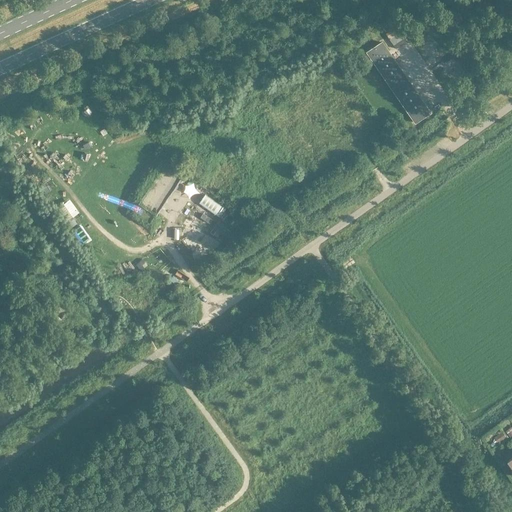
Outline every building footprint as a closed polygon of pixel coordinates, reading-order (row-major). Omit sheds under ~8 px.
[(429,112),(382,42),(367,52),(415,122),(429,112)] [(332,54),(320,63),(342,96),(355,87),(332,54)] [(365,102),(361,104),(368,114),(372,112),(365,102)] [(357,108),(353,110),(360,120),(363,117),(357,108)] [(359,161),(350,168),(352,172),(362,165),(359,161)] [(153,220),(157,213),(184,173),(182,175),(165,164),(138,204),(155,215),(152,219),(153,220)] [(221,204),(205,193),(199,202),(215,213),(221,204)] [(203,213),(200,217),(209,223),(212,219),(203,213)] [(218,221),(214,227),(222,233),(226,228),(218,221)] [(499,443),(507,437),(503,432),(495,438),(499,443)]
